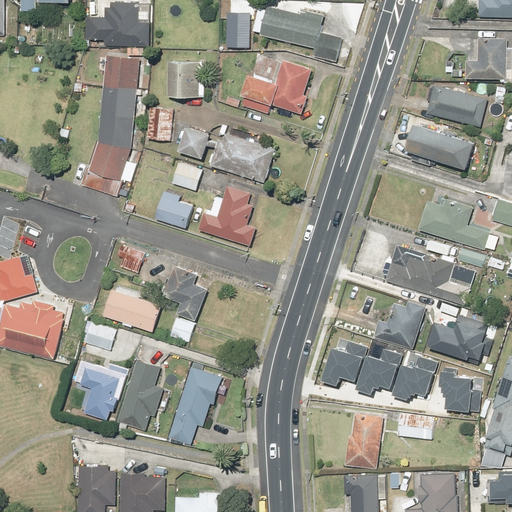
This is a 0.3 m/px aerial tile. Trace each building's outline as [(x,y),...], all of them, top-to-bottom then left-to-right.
[(38,0),(22,0),(22,11),(38,11),(38,0)] [(511,14),(511,0),(483,0),(483,13),(511,14)] [(91,15),(90,34),(109,35),(109,41),(150,43),(151,20),(142,19),(143,2),(116,1),(116,5),(107,4),(106,16),(91,15)] [(271,5),(264,33),(318,46),(317,53),(338,58),(343,36),(323,31),(327,14),(304,9),(303,13),(271,5)] [(511,37),(483,36),(482,61),(470,60),(469,80),(510,80),(511,39),(511,37)] [(93,172),(123,182),(132,153),(139,59),(109,57),(102,142),(93,172)] [(282,85),(252,75),(247,96),(306,117),(317,70),(288,60),(282,85)] [(210,62),(167,61),(167,100),(210,100),(210,62)] [(437,86),(431,115),(487,127),(493,97),(437,86)] [(508,88),(499,87),(497,103),(506,104),(508,88)] [(245,101),(229,96),(227,105),(242,110),(245,101)] [(175,109),(151,108),(149,139),(172,141),(175,109)] [(77,132),(79,116),(67,115),(66,128),(62,127),(61,138),(71,139),(71,132),(77,132)] [(430,120),(417,151),(467,172),(480,140),(430,120)] [(276,148),(226,133),(217,163),(267,177),(276,148)] [(205,170),(181,163),(174,184),(198,191),(205,170)] [(208,211),(202,229),(255,246),(261,228),(254,226),(257,190),(230,187),(227,217),(208,211)] [(196,206),(183,204),(184,195),(165,193),(163,225),(194,229),(196,206)] [(456,208),(431,198),(423,228),(482,251),(487,232),(473,226),(479,203),(459,195),(456,208)] [(511,203),(500,200),(494,222),(511,227),(511,203)] [(403,243),(391,279),(470,305),(477,286),(452,278),(457,261),(403,243)] [(148,254),(124,245),(120,255),(126,257),(121,268),(139,275),(148,254)] [(488,256),(463,249),(459,261),(485,268),(488,256)] [(6,305),(6,302),(40,292),(35,274),(28,276),(23,257),(0,263),(0,333),(0,334),(0,335),(0,344),(57,358),(68,319),(65,318),(66,312),(56,310),(57,306),(35,301),(33,305),(23,303),(21,307),(6,305)] [(509,262),(492,257),(488,268),(505,273),(509,262)] [(199,280),(179,270),(167,303),(201,321),(211,291),(198,284),(199,280)] [(166,306),(118,287),(109,314),(156,333),(166,306)] [(383,317),(378,334),(418,347),(431,304),(411,298),(409,304),(399,301),(393,320),(383,317)] [(438,321),(429,348),(480,364),(483,356),(485,357),(487,352),(491,353),(496,338),(486,335),(490,322),(462,313),(457,327),(438,321)] [(199,322),(180,315),(172,337),(191,344),(199,322)] [(100,345),(114,349),(119,329),(92,321),(83,355),(96,358),(100,345)] [(335,343),(325,375),(343,380),(345,373),(359,378),(369,345),(352,340),(349,348),(335,343)] [(372,351),(362,382),(379,388),(381,381),(396,385),(406,353),(388,347),(386,355),(372,351)] [(511,354),(495,408),(497,408),(485,447),(511,455),(511,451),(511,354)] [(405,359),(396,390),(413,395),(415,389),(429,393),(439,361),(422,355),(419,363),(405,359)] [(75,382),(94,389),(89,410),(113,416),(120,399),(129,374),(85,357),(75,382)] [(168,366),(140,358),(120,423),(149,431),(168,366)] [(225,373),(196,364),(171,439),(191,445),(197,425),(207,428),(225,373)] [(446,364),(444,383),(453,384),(451,405),(481,409),(484,387),(475,386),(476,374),(460,372),(461,365),(446,364)] [(388,413),(354,412),(354,433),(347,433),(347,466),(381,467),(382,456),(386,456),(388,413)] [(439,415),(402,413),(401,437),(438,439),(439,415)] [(171,427),(161,423),(156,436),(166,439),(171,427)] [(118,474),(111,474),(111,468),(81,467),(79,511),(110,511),(110,504),(117,504),(118,474)] [(413,474),(416,505),(408,506),(408,511),(458,511),(455,470),(413,474)] [(496,477),(496,494),(500,494),(500,500),(511,499),(511,470),(505,471),(505,477),(496,477)] [(149,475),(123,474),(122,511),(166,511),(168,478),(149,478),(149,475)] [(346,493),(354,493),(353,511),(384,511),(384,476),(346,477),(346,493)] [(200,491),(199,499),(180,498),(179,511),(221,511),(221,506),(226,506),(227,494),(200,491)]
